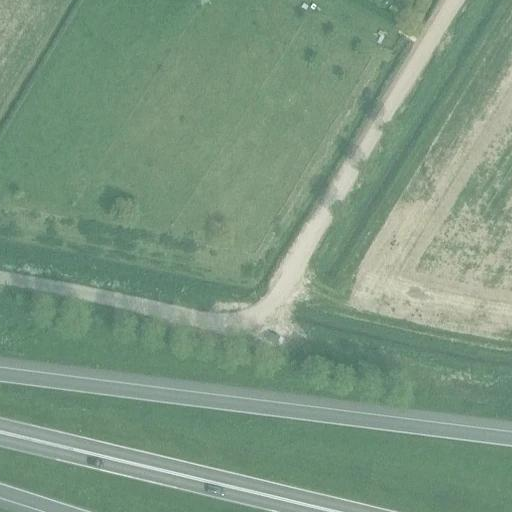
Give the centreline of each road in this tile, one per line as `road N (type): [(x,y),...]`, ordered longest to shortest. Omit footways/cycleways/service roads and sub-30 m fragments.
road 1 (unclassified): [(457,0),(288,279),(257,314),(234,323),(0,279)]
road 2 (trunk): [(511,439),(0,376)]
road 3 (trunk): [(332,511),(0,432)]
